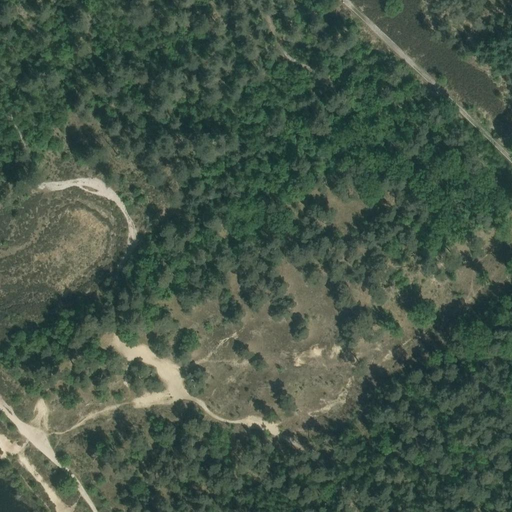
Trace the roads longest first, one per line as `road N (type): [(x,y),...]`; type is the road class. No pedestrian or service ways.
road 1 (unknown): [(511,183),(398,106),(381,106),(293,60),(261,0)]
road 2 (track): [(344,0),(511,160)]
